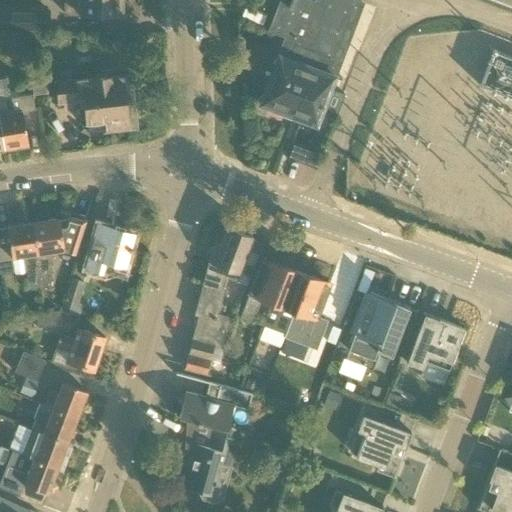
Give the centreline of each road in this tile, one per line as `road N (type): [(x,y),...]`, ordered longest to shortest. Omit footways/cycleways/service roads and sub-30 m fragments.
road 1 (residential): [(186,178),(509,293)]
road 2 (residential): [(114,459),(135,405),(186,178)]
road 3 (residential): [(428,511),(509,293)]
road 4 (residential): [(0,185),(128,168),(186,178)]
road 5 (residential): [(186,178),(181,0)]
